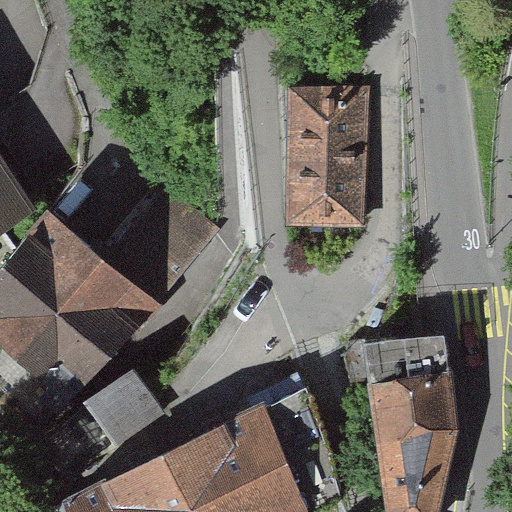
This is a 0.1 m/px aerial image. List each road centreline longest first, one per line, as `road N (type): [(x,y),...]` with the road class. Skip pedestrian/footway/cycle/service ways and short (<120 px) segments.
road 1 (residential): [(431,0),(460,253),(479,319)]
road 2 (residential): [(479,319),(488,511)]
road 3 (residential): [(511,132),(502,247),(479,319)]
